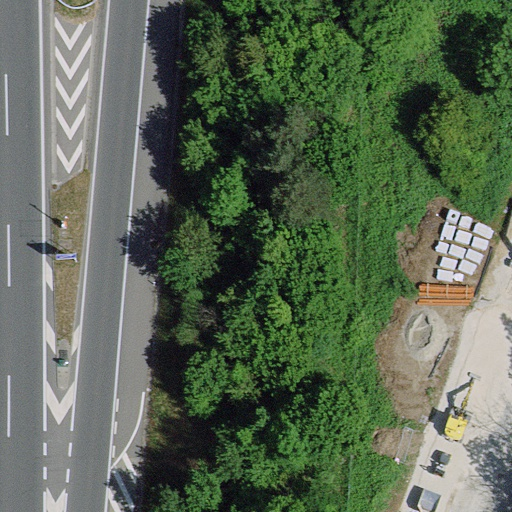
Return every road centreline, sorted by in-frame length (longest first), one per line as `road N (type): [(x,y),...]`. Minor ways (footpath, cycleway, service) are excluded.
road 1 (motorway): [(85,511),(134,0)]
road 2 (motorway): [(10,511),(7,0)]
road 3 (residential): [(511,312),(436,511)]
